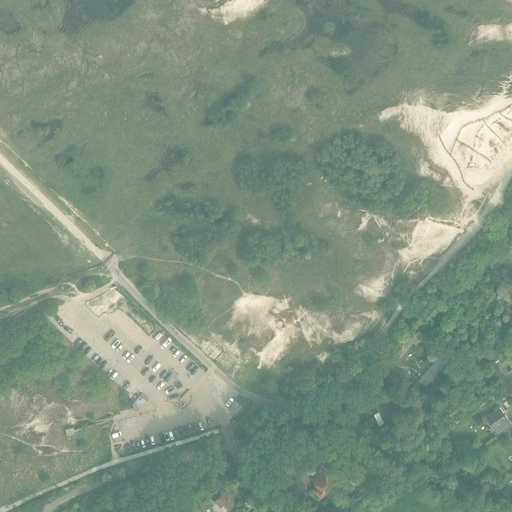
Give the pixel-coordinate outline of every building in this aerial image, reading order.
[(421,333),(419,335),(411,328),(396,344),(392,340),(381,352),(385,355),(376,364),(385,372),(393,363),(406,350),(405,349),(412,342),(415,344),(423,336),(421,333)] [(429,366),(436,375),(444,369),(437,360),(429,366)] [(147,399),(141,394),(133,402),(139,407),(147,399)] [(486,416),(494,427),(507,418),(499,407),(486,416)] [(313,488),(320,496),(335,483),(323,469),(312,479),(318,484),(313,488)] [(233,491),(231,493),(226,488),(214,500),(220,507),(223,503),(228,508),(239,497),(233,491)] [(192,491),(191,491),(190,489),(186,491),(188,493),(185,495),(188,500),(194,497),(192,491)]
